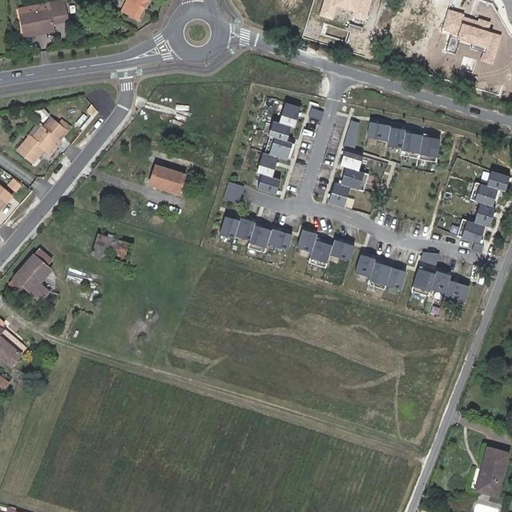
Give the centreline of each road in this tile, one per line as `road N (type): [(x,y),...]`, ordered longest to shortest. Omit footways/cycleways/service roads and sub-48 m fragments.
road 1 (residential): [(412,511),(503,268)]
road 2 (residential): [(0,260),(126,101),(124,60)]
road 3 (residential): [(301,208),(343,214),(383,235),(503,268)]
road 4 (residential): [(511,123),(344,68)]
road 5 (residential): [(344,68),(301,208)]
road 6 (residential): [(344,68),(220,33)]
road 7 (tertiary): [(124,60),(0,81)]
